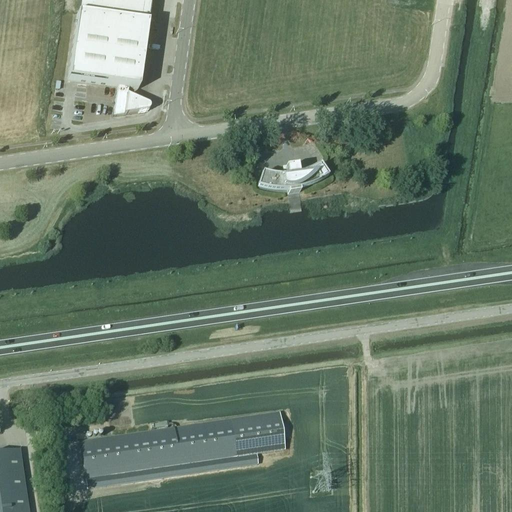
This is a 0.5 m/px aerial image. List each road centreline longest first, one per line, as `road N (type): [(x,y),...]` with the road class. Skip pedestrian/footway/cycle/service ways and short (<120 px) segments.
road 1 (trunk): [(0,348),(511,272)]
road 2 (unclassified): [(0,386),(511,314)]
road 3 (unclassified): [(172,137),(409,100),(434,72),(445,0)]
road 4 (unclassified): [(0,163),(172,137)]
road 5 (unclassified): [(190,0),(172,137)]
